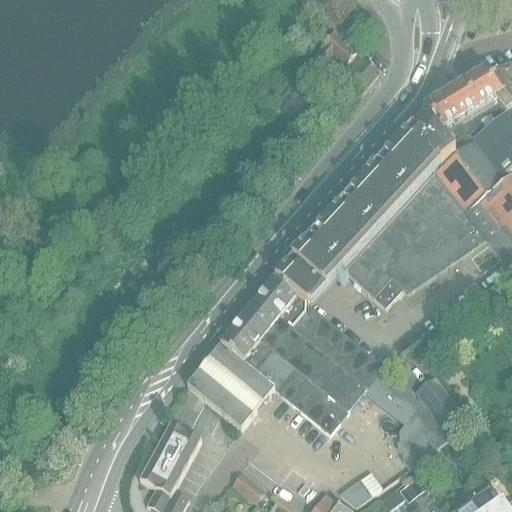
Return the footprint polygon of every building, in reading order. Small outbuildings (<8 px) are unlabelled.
[(340,81),(345,85),(357,71),(351,66),(358,56),(357,56),(333,36),(302,75),(314,85),(321,78),(334,88),(340,81)] [(345,85),(344,86),(360,100),(361,99),(362,100),(363,99),(362,98),(367,92),(368,93),(369,91),(368,90),(373,84),(374,85),(376,84),(375,83),(380,77),(381,77),(382,76),(364,61),(363,61),(358,56),(351,66),(357,71),(345,85)] [(511,74),(489,81),(485,76),(511,109),(511,74)] [(425,112),(427,116),(437,138),(454,157),(438,170),(432,176),(481,239),(487,247),(507,273),(511,279),(511,109),(485,76),(425,112)] [(481,239),(432,176),(438,170),(454,157),(437,138),(427,116),(415,130),(383,164),(284,274),(281,277),(277,281),(309,307),(313,303),(340,272),(385,314),(402,295),(418,284),(423,291),(487,247),(481,239)] [(307,309),(309,307),(277,281),(276,283),(224,346),(221,349),(187,391),(190,392),(241,434),(275,393),(330,438),(365,395),(404,428),(399,435),(403,464),(409,473),(454,442),(394,382),(384,372),(307,309)] [(439,426),(459,411),(435,379),(415,394),(439,426)] [(190,392),(171,427),(188,437),(205,405),(190,392)] [(174,495),(202,444),(171,427),(140,484),(156,493),(147,509),(152,511),(185,511),(190,504),(174,495)] [(257,507),(265,496),(241,478),(233,489),(257,507)] [(340,498),(356,511),(373,500),(360,483),(340,498)] [(505,511),(503,509),(502,509),(491,493),(465,511),(505,511)] [(343,511),(339,508),(338,509),(326,500),(316,511),(343,511)]
